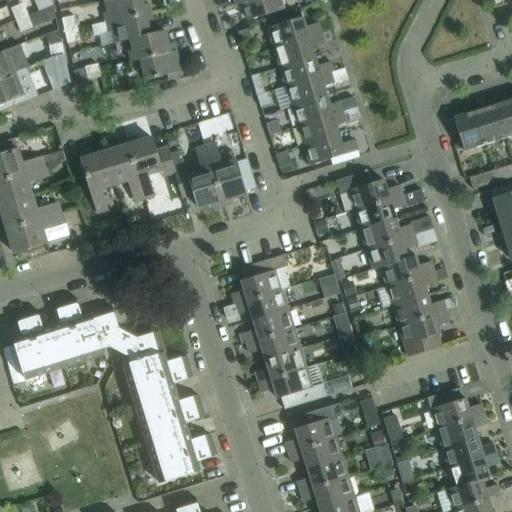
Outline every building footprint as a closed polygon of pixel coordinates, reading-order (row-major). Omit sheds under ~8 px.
[(33,0),(38,11),(52,5),(50,0),(33,0)] [(105,22),(150,12),(148,4),(142,5),(141,0),(106,0),(104,0),(107,11),(103,12),(105,22)] [(280,0),(240,0),(234,2),(237,9),(243,7),(247,20),(284,9),(280,0)] [(511,0),(490,0),(493,9),(511,2),(511,0)] [(28,16),(27,15),(23,4),(11,9),(16,20),(28,16)] [(27,15),(28,16),(31,24),(56,13),(54,4),(52,5),(38,11),(27,15)] [(73,9),(80,29),(94,24),(87,5),(73,9)] [(129,39),(149,34),(146,22),(152,21),(150,12),(105,22),(107,32),(111,31),(114,43),(129,39)] [(32,27),(31,24),(28,16),(16,20),(20,32),(32,27)] [(64,31),(76,29),(74,16),(62,19),(64,31)] [(273,47),(321,33),(317,23),(305,27),(302,17),(267,28),(273,47)] [(248,28),(237,32),(239,40),(250,36),(248,28)] [(76,29),(64,31),(67,43),(79,41),(76,29)] [(140,58),(175,50),(173,43),(167,44),(164,31),(149,34),(129,39),(131,50),(127,51),(130,61),(140,59),(140,58)] [(279,67),(314,57),(311,48),(324,44),(321,33),(273,47),(279,67)] [(51,58),(64,55),(61,43),(48,45),(51,58)] [(0,78),(14,73),(5,50),(0,52),(0,78)] [(140,58),(140,59),(145,80),(166,75),(167,79),(177,77),(176,73),(180,72),(175,50),(140,58)] [(64,55),(51,58),(54,70),(52,70),(56,89),(70,83),(64,55)] [(285,87),(333,72),(330,62),(317,66),(314,57),(279,67),(285,87)] [(85,68),(88,80),(100,77),(97,64),(85,67),(85,68)] [(76,82),(88,80),(85,68),(73,71),(76,82)] [(291,106),(326,95),(323,87),(347,80),(344,69),(333,72),(285,87),(291,106)] [(14,73),(0,78),(0,105),(23,96),(14,73)] [(258,74),(250,77),(256,96),(265,93),(258,74)] [(269,92),(257,96),(260,106),(272,102),(269,92)] [(297,125),(356,107),(353,97),(329,105),(326,95),(291,106),(297,125)] [(504,138),(511,135),(511,99),(494,105),(504,138)] [(484,145),(504,138),(494,105),(474,111),(484,145)] [(303,145),(338,134),(335,126),(360,118),(356,107),(297,125),(303,145)] [(458,133),(463,151),(484,145),(474,112),(453,118),(454,122),(449,123),(453,135),(458,133)] [(338,134),(303,145),(309,166),(357,151),(354,140),(341,144),(338,134)] [(174,173),(174,171),(167,148),(155,151),(151,137),(137,142),(135,137),(126,140),(144,199),(153,196),(147,175),(161,171),(162,177),(174,173)] [(135,202),(144,199),(126,140),(117,143),(118,148),(104,153),(113,186),(128,181),(135,202)] [(205,147),(223,206),(232,203),(231,198),(245,193),(235,160),(221,165),(214,144),(205,147)] [(214,209),(223,206),(205,147),(195,150),(201,168),(188,173),(186,167),(174,171),(174,173),(182,198),(194,194),(198,208),(212,204),(214,209)] [(0,180),(46,167),(43,157),(22,163),(18,149),(0,154),(0,180)] [(113,186),(104,153),(91,157),(89,151),(79,154),(97,213),(107,210),(101,189),(113,186)] [(495,182),(511,177),(511,164),(492,171),(495,182)] [(0,205),(32,196),(27,182),(48,175),(46,167),(0,180),(0,205)] [(348,190),(374,182),(370,170),(335,181),(339,193),(348,190)] [(472,190),(495,182),(492,171),(468,178),(472,190)] [(354,210),(401,196),(398,185),(386,189),(383,180),(374,182),(348,190),(354,210)] [(360,230),(395,219),(392,210),(405,206),(405,208),(424,201),(421,190),(401,196),(354,210),(360,230)] [(499,219),(511,215),(511,191),(487,200),(490,208),(495,206),(499,219)] [(0,227),(1,231),(60,213),(57,203),(36,209),(32,196),(0,205),(0,206),(4,220),(0,220),(0,227)] [(60,213),(1,231),(4,240),(10,239),(13,253),(46,243),(42,228),(63,222),(60,213)] [(500,241),(511,237),(511,215),(499,219),(503,232),(497,233),(500,241)] [(360,230),(366,249),(413,234),(414,235),(433,229),(429,217),(410,222),(410,224),(398,228),(395,219),(360,230)] [(324,219),(313,222),(318,236),(329,232),(324,219)] [(379,266),(407,258),(404,249),(416,245),(417,248),(437,242),(433,229),(414,235),(413,234),(366,249),(372,268),(379,266)] [(511,237),(500,241),(502,250),(508,248),(511,261),(511,260),(511,237)] [(385,286),(433,271),(430,261),(418,265),(415,255),(407,258),(379,266),(385,286)] [(231,294),(234,304),(281,289),(291,286),(285,266),(276,269),(273,258),(241,268),(244,279),(241,280),(243,290),(231,294)] [(443,269),(433,271),(437,282),(446,279),(443,269)] [(303,278),(306,290),(338,282),(335,270),(303,278)] [(385,286),(391,306),(427,295),(424,286),(437,282),(433,271),(385,286)] [(341,285),(346,297),(357,294),(352,281),(341,285)] [(226,318),(250,311),(253,320),(288,309),(281,289),(234,304),(222,307),(226,318)] [(397,325),(446,311),(442,300),(430,304),(427,295),(391,306),(397,325)] [(102,349),(90,315),(82,318),(76,298),(55,304),(61,324),(51,327),(63,367),(104,354),(102,349)] [(452,298),(442,300),(446,311),(455,308),(452,298)] [(341,303),(332,306),(335,316),(344,313),(341,303)] [(118,351),(127,333),(118,328),(112,307),(90,314),(90,315),(102,349),(109,346),(118,351)] [(253,320),(256,329),(231,337),(234,346),(246,343),(294,328),(288,309),(253,320)] [(63,367),(51,327),(43,330),(37,310),(16,316),(22,336),(12,339),(24,379),(63,367)] [(446,311),(397,325),(407,357),(441,346),(437,335),(439,335),(436,325),(449,321),(446,311)] [(265,359),(300,348),(294,328),(246,343),(249,354),(262,350),(265,359)] [(129,363),(163,354),(164,353),(158,331),(137,338),(127,333),(118,351),(127,356),(129,363)] [(318,350),(346,345),(344,333),(316,338),(318,350)] [(258,382),(306,367),(300,348),(265,359),(268,368),(255,372),(258,382)] [(135,404),(175,392),(172,383),(192,377),(186,356),(166,362),(163,354),(129,363),(123,365),(135,404)] [(306,367),(258,382),(261,393),(274,389),(277,398),(280,397),(284,409),(327,396),(323,383),(312,387),(306,367)] [(357,370),(337,372),(338,383),(358,381),(357,370)] [(147,443),(187,431),(185,422),(204,416),(197,395),(178,401),(175,392),(135,404),(147,443)] [(430,408),(429,409),(435,429),(483,414),(480,404),(468,408),(465,398),(448,403),(445,392),(427,398),(430,408)] [(288,452),(335,437),(330,421),(341,415),(338,403),(293,417),(297,428),(295,428),(298,438),(285,442),(288,452)] [(395,414),(385,418),(382,418),(389,442),(391,441),(402,438),(395,414)] [(441,448),(477,437),(474,428),(487,424),(483,414),(435,429),(441,448)] [(187,431),(147,443),(159,483),(199,471),(196,461),(216,455),(209,434),(190,440),(187,431)] [(307,468),(341,457),(335,437),(288,452),(291,463),(304,459),(307,468)] [(447,468),(495,453),(492,443),(480,447),(477,437),(441,448),(447,468)] [(391,462),(387,451),(375,454),(378,466),(391,462)] [(447,490),(489,477),(486,467),(499,464),(495,453),(447,468),(453,487),(446,490),(447,490)] [(300,491),(347,477),(341,457),(307,468),(310,477),(297,481),(300,491)] [(401,482),(413,479),(407,459),(395,463),(401,482)] [(319,507),(353,496),(347,477),(300,491),(303,502),(316,498),(319,507)] [(452,509),(500,494),(497,484),(484,488),(482,480),(489,477),(447,490),(452,509)] [(413,479),(401,482),(405,495),(417,492),(413,479)] [(453,511),(491,511),(491,509),(503,505),(500,494),(452,509),(453,511)] [(357,511),(353,496),(319,507),(320,511),(357,511)] [(199,511),(195,498),(174,504),(176,511),(199,511)]
